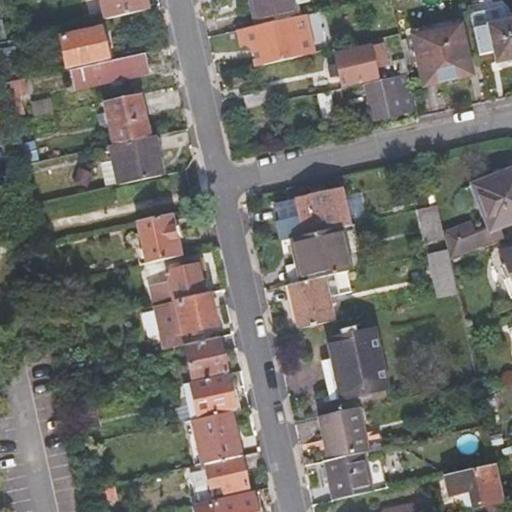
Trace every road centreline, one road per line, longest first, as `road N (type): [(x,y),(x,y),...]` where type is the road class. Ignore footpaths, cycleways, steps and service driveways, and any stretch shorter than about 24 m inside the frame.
road 1 (residential): [(222,180),(295,511)]
road 2 (residential): [(222,180),(511,115)]
road 3 (residential): [(181,0),(222,180)]
